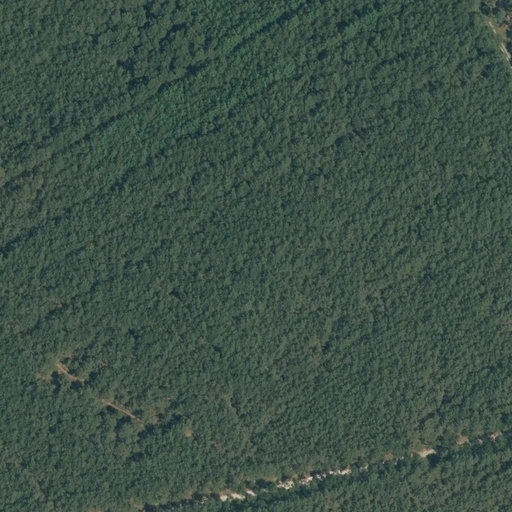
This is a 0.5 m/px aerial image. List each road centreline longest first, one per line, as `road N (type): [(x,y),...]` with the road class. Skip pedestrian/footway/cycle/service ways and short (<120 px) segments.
road 1 (track): [(0,193),(324,0)]
road 2 (track): [(511,432),(178,511)]
